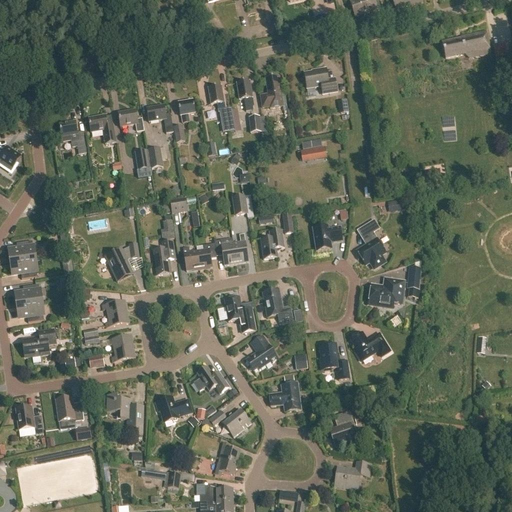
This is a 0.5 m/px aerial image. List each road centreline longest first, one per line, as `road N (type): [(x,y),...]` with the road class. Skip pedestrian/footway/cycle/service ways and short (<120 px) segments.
road 1 (residential): [(30,104),(124,76),(498,0)]
road 2 (residential): [(152,368),(18,388),(0,309)]
road 3 (residential): [(306,269),(319,329),(342,326),(350,315),(354,278),(338,265)]
road 4 (residential): [(0,238),(38,178),(30,104)]
road 5 (residential): [(253,481),(305,486),(316,479),(318,450),(302,435),(273,432)]
road 6 (residential): [(152,368),(142,306),(199,288)]
